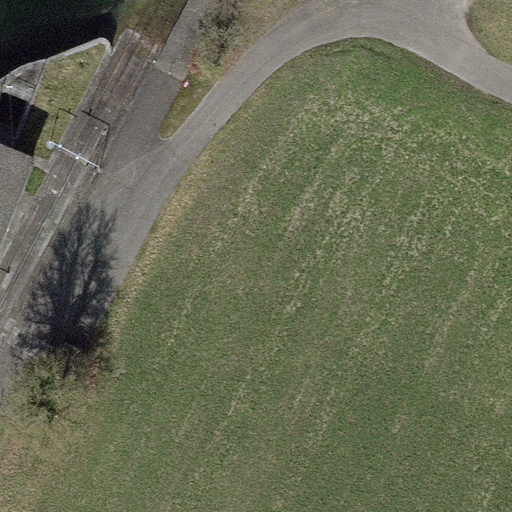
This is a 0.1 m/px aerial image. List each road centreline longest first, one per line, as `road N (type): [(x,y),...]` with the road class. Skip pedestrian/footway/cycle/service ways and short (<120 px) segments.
road 1 (residential): [(377,0),(304,30),(253,70),(185,151),(89,216)]
road 2 (residential): [(511,82),(383,0)]
